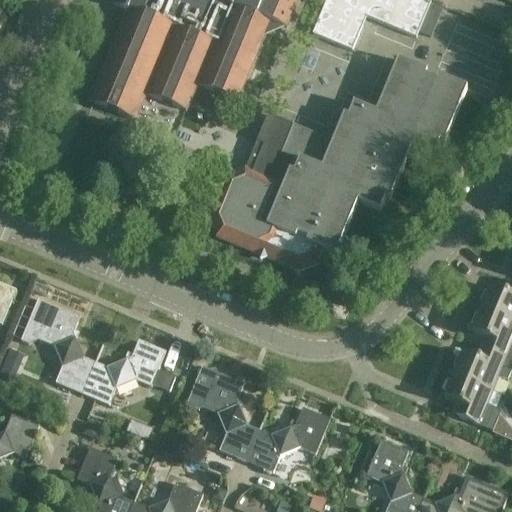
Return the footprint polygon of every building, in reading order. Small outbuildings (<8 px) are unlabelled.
[(236,103),(270,23),(215,0),(114,0),(112,6),(127,12),(89,104),(135,123),(146,96),(148,97),(185,113),(197,86),(199,86),(199,87),(236,103)] [(215,0),(270,23),(287,30),(298,0),(215,0)] [(327,0),(327,1),(312,36),(352,52),(366,18),(416,39),(418,35),(430,6),(430,5),(419,0),(327,0)] [(245,170),(225,178),(208,219),(216,239),(257,255),(264,253),(267,260),(299,273),(318,264),(324,252),(335,257),(357,204),(380,213),(385,200),(389,202),(411,148),(434,158),(439,144),(443,146),(467,90),(438,78),(436,83),(425,78),(427,74),(398,62),(376,115),(352,105),(346,118),(342,116),(331,143),(293,127),(266,117),(245,170)] [(0,327),(1,328),(8,311),(16,293),(0,285),(0,327)] [(480,312),(511,325),(511,298),(490,289),(480,312)] [(55,386),(82,397),(95,365),(83,360),(73,336),(80,319),(38,302),(20,344),(28,347),(38,343),(54,349),(62,369),(55,386)] [(511,363),(511,325),(480,312),(471,334),(494,344),(490,354),(511,363)] [(95,365),(82,397),(109,409),(116,391),(136,383),(151,389),(168,396),(175,379),(159,372),(166,355),(138,343),(131,360),(107,370),(95,365)] [(10,352),(5,364),(19,369),(23,358),(10,352)] [(463,355),(453,378),(492,394),(498,380),(508,382),(511,371),(511,363),(490,354),(486,364),(463,355)] [(17,373),(3,367),(0,375),(0,378),(13,384),(17,373)] [(244,387),(217,376),(202,369),(186,408),(198,412),(202,410),(218,417),(226,438),(219,454),(246,465),(259,433),(247,428),(237,404),(244,387)] [(492,394),(453,378),(444,400),(467,410),(462,421),(492,433),(500,415),(487,406),(492,394)] [(259,433),(246,465),(273,476),(280,458),(299,451),(315,458),(330,423),(302,411),(295,428),(271,438),(259,433)] [(263,412),(257,425),(262,427),(267,413),(263,412)] [(0,436),(0,461),(13,456),(25,461),(33,443),(39,429),(11,418),(4,435),(0,436)] [(131,422),(126,433),(148,443),(153,431),(131,422)] [(87,424),(82,437),(94,442),(100,429),(87,424)] [(172,454),(179,438),(167,433),(159,448),(172,454)] [(381,444),(373,462),(366,479),(381,485),(390,505),(387,511),(418,511),(423,501),(411,496),(401,472),(408,455),(381,444)] [(99,511),(130,511),(134,505),(119,498),(110,479),(117,462),(90,451),(84,464),(77,483),(89,488),(99,511)] [(423,501),(418,511),(502,511),(508,497),(466,479),(459,496),(435,506),(423,501)] [(134,505),(130,511),(196,511),(203,498),(175,486),(169,503),(149,511),(134,505)] [(215,489),(211,500),(222,505),(226,493),(215,489)] [(313,498),(308,511),(311,511),(321,511),(326,503),(313,498)] [(280,503),(276,511),(289,511),(291,508),(280,503)]
